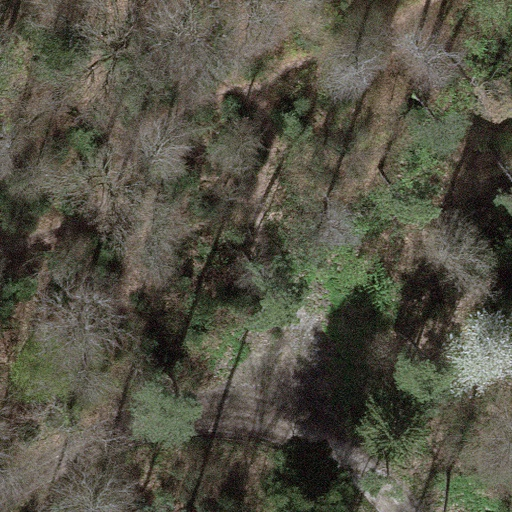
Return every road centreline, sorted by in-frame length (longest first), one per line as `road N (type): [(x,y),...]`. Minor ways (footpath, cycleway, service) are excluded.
road 1 (track): [(266,98),(281,279),(348,439),(399,511)]
road 2 (track): [(348,439),(248,384),(0,411)]
